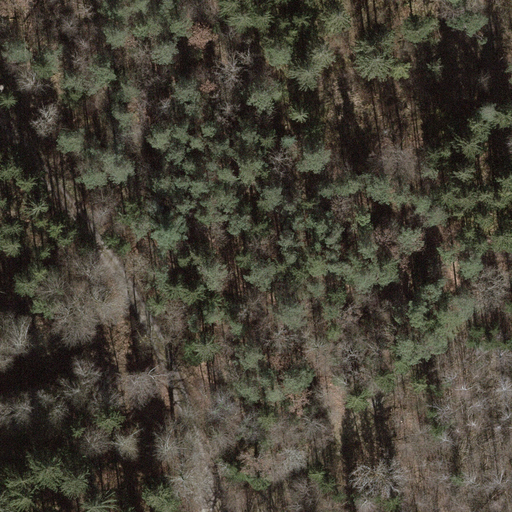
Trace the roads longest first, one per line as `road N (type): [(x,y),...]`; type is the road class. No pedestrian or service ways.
road 1 (track): [(216,511),(152,312),(0,115)]
road 2 (track): [(511,267),(233,511)]
